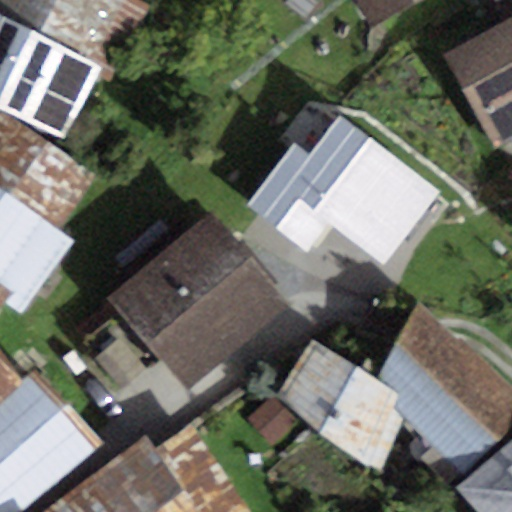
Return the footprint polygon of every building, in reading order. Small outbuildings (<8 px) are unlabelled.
[(127,0),(0,0),(0,14),(94,64),(127,0)] [(356,0),(371,27),(417,0),(356,0)] [(0,14),(0,111),(63,143),(102,66),(94,64),(0,14)] [(511,20),(443,57),(495,153),(511,144),(511,20)] [(439,192),(339,116),(312,152),(296,140),(246,205),(309,252),(331,223),(385,264),(439,192)] [(0,188),(60,230),(93,178),(0,118),(0,188)] [(0,188),(0,284),(13,293),(5,304),(27,320),(74,242),(60,230),(0,188)] [(210,211),(107,298),(186,391),(289,305),(210,211)] [(0,399),(21,381),(0,359),(0,308),(5,304),(13,293),(0,284),(0,399)] [(511,421),(511,386),(418,304),(378,381),(399,394),(394,408),(404,418),(463,474),(511,421)] [(378,381),(313,339),(277,396),(380,475),(404,418),(394,408),(399,394),(378,381)] [(0,399),(0,511),(21,511),(101,445),(35,370),(21,381),(0,399)] [(146,436),(43,511),(250,511),(188,424),(156,448),(146,436)] [(511,511),(511,438),(457,487),(478,511),(511,511)]
